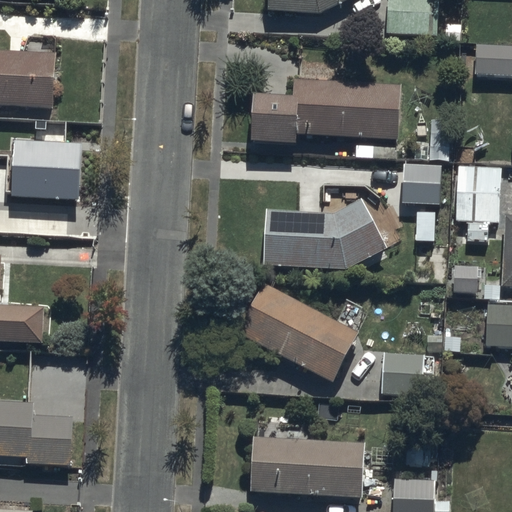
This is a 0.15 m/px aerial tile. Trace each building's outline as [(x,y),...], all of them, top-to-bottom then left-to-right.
[(67,0),(0,0),(66,11),(67,0)] [(271,0),(271,19),(324,20),(362,0),(271,0)] [(439,1),(390,0),(390,42),(438,43),(439,1)] [(511,56),(477,55),(476,84),(511,85),(511,56)] [(58,63),(0,60),(0,113),(56,116),(58,63)] [(297,107),(255,107),(255,154),(303,154),(303,147),(404,147),(404,91),(297,91),(297,107)] [(82,143),(15,139),(11,195),(78,199),(82,143)] [(444,174),(406,174),(406,211),(444,211),(444,174)] [(504,176),(459,175),(458,228),(470,228),(470,249),(490,249),(490,229),(502,229),(504,176)] [(338,223),(270,219),(269,275),(281,275),(281,284),(348,286),(348,280),(390,258),(365,209),(338,223)] [(436,218),(416,218),(416,251),(436,251),(436,218)] [(0,307),(2,266),(0,266),(0,358),(31,360),(31,354),(44,354),(46,316),(0,313),(0,307)] [(483,291),(483,292),(483,332),(486,332),(486,340),(484,340),(484,347),(479,347),(479,360),(492,360),(492,354),(511,353),(511,307),(502,307),(502,291),(483,291)] [(362,341),(266,294),(242,344),(339,390),(362,341)] [(424,402),(425,361),(385,360),(385,402),(424,402)] [(37,413),(0,410),(0,468),(35,468),(35,474),(74,474),(74,426),(37,426),(37,413)] [(369,453),(257,447),(256,464),(253,464),(253,470),(256,470),(255,504),(367,510),(368,483),(372,483),(373,472),(368,472),(369,453)] [(396,486),(394,486),(393,511),(451,511),(452,507),(437,507),(437,474),(396,474),(396,486)]
